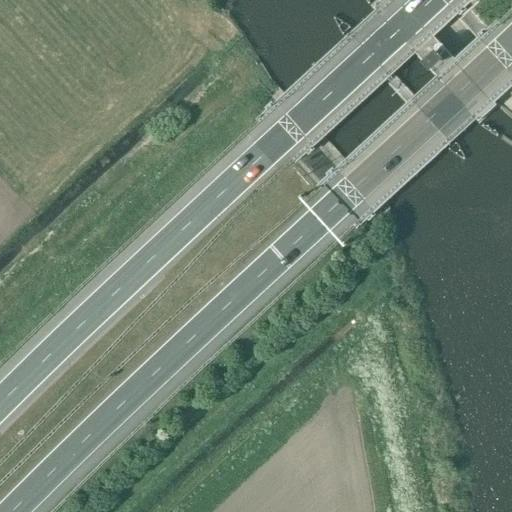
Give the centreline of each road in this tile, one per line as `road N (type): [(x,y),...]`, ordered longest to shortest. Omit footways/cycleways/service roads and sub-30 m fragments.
road 1 (motorway): [(9,511),(511,45)]
road 2 (motorway): [(433,0),(0,411)]
